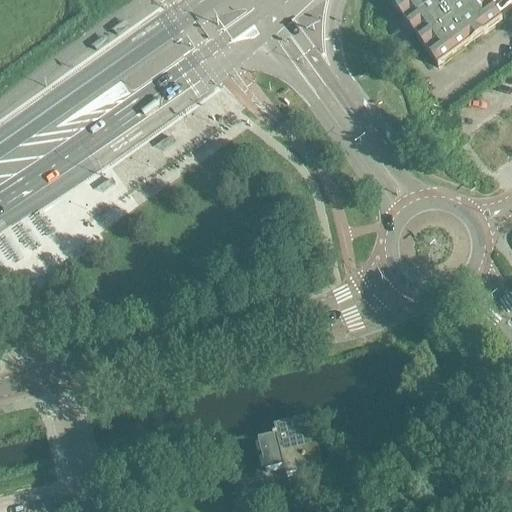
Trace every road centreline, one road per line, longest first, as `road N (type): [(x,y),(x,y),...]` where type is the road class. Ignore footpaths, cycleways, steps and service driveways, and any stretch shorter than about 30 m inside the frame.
road 1 (unclassified): [(58,374),(241,334),(365,295),(392,275)]
road 2 (secondary): [(0,208),(252,28)]
road 3 (secondary): [(205,0),(0,142)]
road 4 (tertiary): [(252,28),(398,216)]
road 5 (tertiary): [(420,203),(324,72)]
